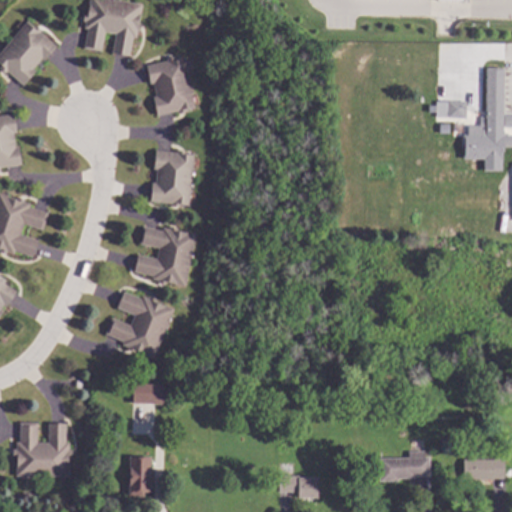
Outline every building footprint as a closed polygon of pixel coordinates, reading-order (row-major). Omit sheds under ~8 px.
[(118,0),(140,4),(134,37),(131,36),(127,56),(109,53),(113,33),(102,31),(99,50),(81,47),(84,28),(81,27),(85,0),(118,0)] [(54,46),(42,60),(39,58),(31,69),(33,71),(22,85),(0,67),(0,51),(24,21),(54,46)] [(192,107),(154,115),(150,97),(154,96),(151,82),(148,83),(143,64),(181,55),(192,107)] [(501,114),(511,114),(511,126),(500,126),(502,134),(511,134),(511,147),(500,147),(500,152),(499,152),(499,171),(481,171),(481,159),(460,158),(460,134),(465,134),(465,125),(477,125),(477,115),(483,115),(484,67),(501,67),(501,114)] [(463,117),(433,117),(433,100),(463,101),(463,117)] [(13,132),(11,132),(12,146),(18,145),(20,166),(0,168),(0,115),(11,114),(13,132)] [(192,152),(186,204),(148,200),(150,182),(153,182),(154,168),(151,168),(153,148),(192,152)] [(0,195),(27,203),(26,206),(46,212),(41,228),(20,222),(17,234),(35,239),(30,257),(0,248),(0,195)] [(193,236),(183,283),(132,271),(135,254),(155,258),(158,247),(138,243),(142,225),(193,236)] [(0,280),(14,290),(4,305),(2,303),(0,306),(0,310),(1,311),(0,312),(0,280)] [(170,310),(151,354),(103,333),(110,317),(128,325),(132,314),(114,307),(121,289),(170,310)] [(158,378),(158,384),(161,384),(160,404),(130,403),(131,383),(147,383),(147,377),(158,378)] [(511,391),(498,392),(498,386),(511,384),(511,391)] [(35,442),(46,442),(46,423),(62,423),(63,442),(66,442),(67,474),(13,475),(13,442),(17,442),(17,422),(35,422),(35,442)] [(421,457),(426,457),(426,476),(411,476),(411,478),(394,477),(394,481),(377,480),(377,456),(405,457),(405,450),(421,450),(421,457)] [(147,457),(146,484),(144,484),(143,494),(125,493),(127,456),(147,457)] [(501,469),(508,469),(508,476),(501,476),(501,478),(490,478),(490,480),(461,479),(461,458),(501,458),(501,469)] [(297,478),(317,478),(317,497),(309,497),(309,500),(304,500),(304,496),(294,496),(294,490),(275,490),(275,475),(297,475),(297,478)]
